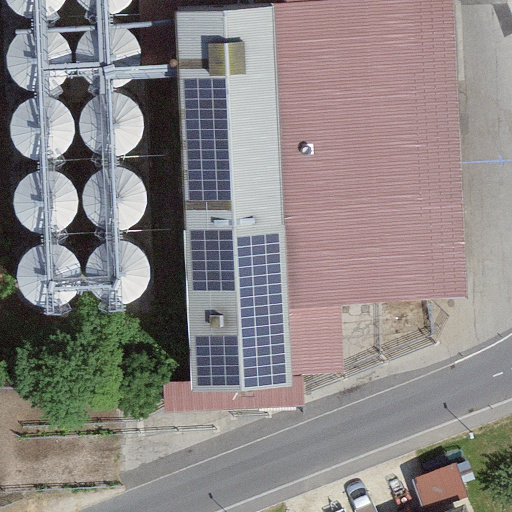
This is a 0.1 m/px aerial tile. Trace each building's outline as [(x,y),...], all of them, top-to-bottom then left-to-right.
[(66,0),(13,0),(17,10),(40,19),(62,10),(66,0)] [(110,13),(131,4),(132,0),(86,0),(88,4),(110,13)] [(421,3),(185,14),(201,387),(295,382),(292,309),(434,303),(421,3)] [(116,85),(137,75),(146,54),(137,33),(115,25),(94,34),(85,55),(95,76),(116,85)] [(75,59),(66,38),(45,29),(24,38),(15,59),(24,80),(45,88),(66,80),(75,59)] [(116,157),(138,148),(147,127),(139,105),(117,96),(95,105),(86,126),(95,148),(116,157)] [(48,157),(69,147),(77,126),(68,105),(46,97),(25,107),(17,128),(27,149),(48,157)] [(121,228),(141,220),(150,199),(141,178),(121,170),(100,179),(91,199),(100,220),(121,228)] [(51,231),(72,222),(81,201),(72,180),(51,171),(30,180),(21,201),(30,222),(51,231)] [(125,241),(105,248),(96,268),(103,289),(124,298),(144,290),(153,270),(146,250),(125,241)] [(53,306),(75,295),(84,273),(73,251),(51,243),(29,253),(21,275),(31,297),(53,306)] [(443,511),(469,511),(466,503),(443,511)]
